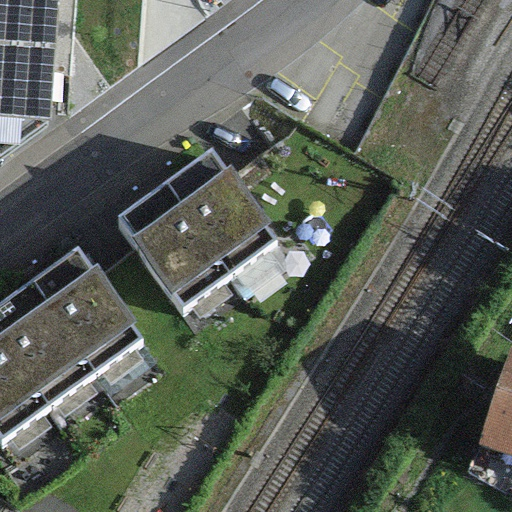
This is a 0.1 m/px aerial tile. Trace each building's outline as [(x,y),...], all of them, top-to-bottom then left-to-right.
[(0,0),(0,168),(6,169),(48,131),(54,0),(0,0)] [(213,168),(165,203),(229,293),(278,258),(213,168)] [(180,328),(229,293),(165,203),(116,239),(180,328)] [(80,265),(32,299),(92,384),(140,351),(80,265)] [(0,356),(44,418),(92,384),(32,299),(0,321),(0,356)] [(0,449),(44,418),(0,356),(0,449)] [(511,466),(511,380),(487,458),(511,466)]
